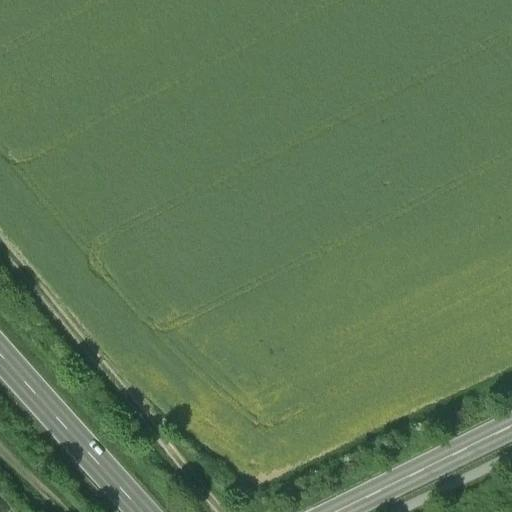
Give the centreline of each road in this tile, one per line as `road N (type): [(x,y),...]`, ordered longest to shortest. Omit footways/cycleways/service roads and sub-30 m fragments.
road 1 (track): [(0,246),(220,511)]
road 2 (primary): [(141,511),(0,354)]
road 3 (tertiary): [(337,511),(511,426)]
